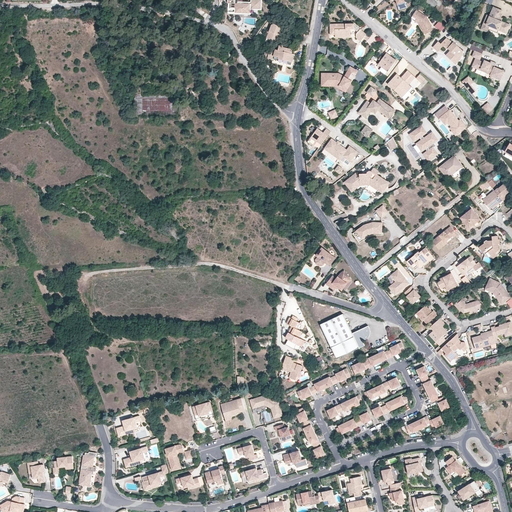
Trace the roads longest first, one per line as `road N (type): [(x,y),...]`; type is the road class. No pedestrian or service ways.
road 1 (unclassified): [(0,5),(133,6),(223,27),(272,98),(298,113)]
road 2 (residential): [(85,272),(210,264),(365,311),(389,309)]
road 3 (tertiary): [(298,113),(303,188),(389,309)]
road 4 (residential): [(511,237),(493,224),(428,281),(462,323),(511,311)]
road 5 (residential): [(112,501),(210,507),(276,487)]
road 6 (residential): [(452,89),(343,0)]
road 7 (residential): [(401,364),(317,405),(334,449)]
road 8 (residential): [(334,449),(418,406),(401,364)]
